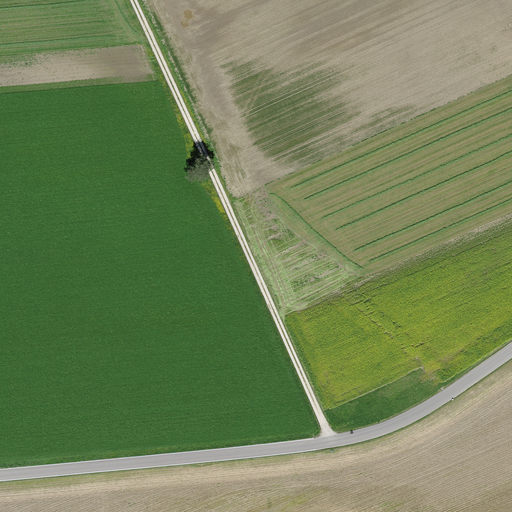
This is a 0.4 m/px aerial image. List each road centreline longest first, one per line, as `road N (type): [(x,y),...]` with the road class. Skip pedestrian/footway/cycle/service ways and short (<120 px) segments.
road 1 (tertiary): [(0,474),(369,434),(511,353)]
road 2 (track): [(130,0),(329,441)]
